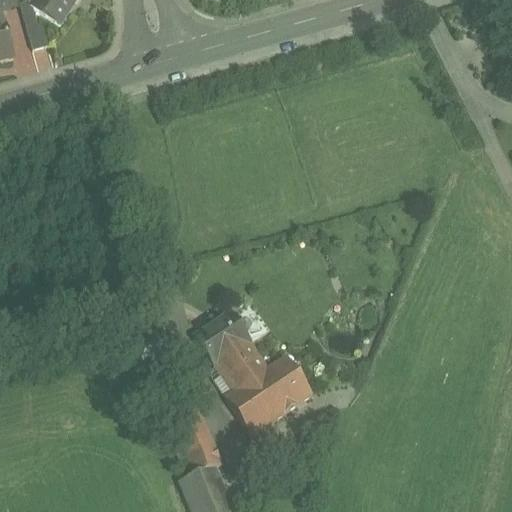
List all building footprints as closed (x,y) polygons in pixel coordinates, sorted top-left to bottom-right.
[(77,0),(41,0),(35,11),(34,12),(60,29),(68,17),(67,16),(77,0)] [(37,29),(33,12),(34,12),(35,11),(26,6),(19,8),(32,54),(48,50),(43,32),(37,29)] [(0,26),(0,63),(13,60),(4,26),(2,26),(0,26)] [(250,347),(230,318),(195,342),(215,371),(216,371),(234,398),(268,375),(249,348),(250,347)] [(162,333),(128,347),(140,376),(174,363),(162,333)] [(234,398),(225,404),(251,441),(311,400),(286,363),(268,375),(234,398)] [(223,467),(199,407),(170,419),(194,479),(182,484),(193,511),(231,511),(215,471),(223,467)]
